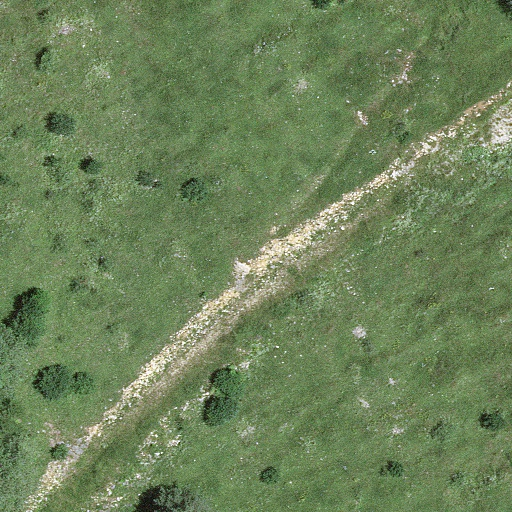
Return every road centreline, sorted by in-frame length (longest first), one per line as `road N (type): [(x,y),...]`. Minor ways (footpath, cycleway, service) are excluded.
road 1 (track): [(511,110),(274,288),(52,511)]
road 2 (track): [(274,288),(462,0)]
